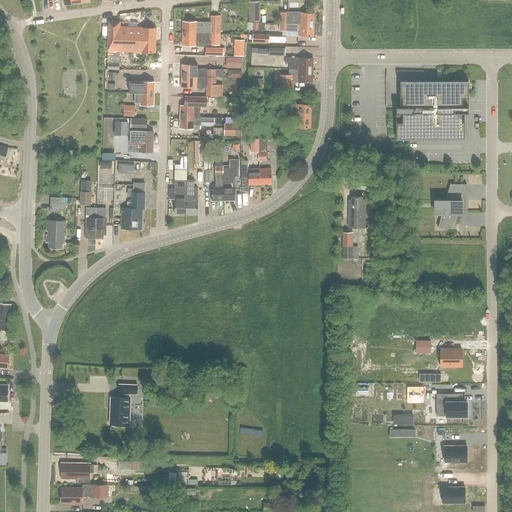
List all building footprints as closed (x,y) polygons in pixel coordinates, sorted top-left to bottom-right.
[(248,2),(249,22),(260,22),(260,2),(248,2)] [(280,20),(280,24),(288,24),(298,24),(314,25),(314,13),(280,12),(280,16),(280,20)] [(220,16),(211,16),(211,22),(183,21),(182,34),(201,34),(211,34),(220,34),(220,16)] [(135,40),(156,41),(156,28),(117,27),(117,22),(109,22),(108,32),(108,39),(135,40)] [(280,24),(280,31),(288,31),(298,32),(298,36),(314,37),(314,25),(298,24),(288,24),(280,24)] [(253,33),(253,42),(269,43),(269,34),(253,33)] [(220,34),(211,34),(201,34),(182,34),(182,46),(206,46),(206,45),(211,45),(211,41),(211,45),(219,45),(220,34)] [(155,53),(156,41),(135,40),(108,39),(108,69),(120,70),(120,52),(155,53)] [(245,56),(245,41),(236,41),(235,56),(245,56)] [(269,54),(269,55),(285,56),(285,48),(269,47),(269,49),(269,54)] [(223,48),(206,48),(206,56),(223,56),(223,48)] [(226,69),(242,69),(242,58),(226,58),(226,69)] [(289,69),(312,70),(313,59),(285,58),(285,64),(289,65),(289,69)] [(223,78),(224,70),(197,69),(197,65),(182,65),(181,76),(208,77),(223,78)] [(312,82),(312,70),(289,69),(289,75),(281,75),(280,88),(274,88),(274,92),(293,93),(294,82),(312,82)] [(223,86),(223,80),(223,78),(215,77),(208,77),(181,76),(181,88),(207,89),(207,96),(219,97),(220,86),(223,86)] [(253,80),(253,89),(264,89),(264,79),(253,80)] [(154,94),(154,82),(130,81),(130,93),(136,93),(154,94)] [(469,113),(469,81),(401,81),(400,98),(403,98),(403,107),(397,107),(397,139),(465,140),(465,122),(463,122),(463,113),(469,113)] [(154,106),(154,94),(136,93),(135,101),(141,101),(140,106),(154,106)] [(186,97),(186,106),(181,106),(180,117),(200,118),(200,105),(207,105),(207,97),(186,97)] [(135,104),(124,104),(124,115),(135,115),(135,104)] [(296,104),(295,116),(311,117),(311,105),(296,104)] [(311,128),(311,117),(295,116),(295,128),(311,128)] [(214,118),(200,118),(180,117),(180,129),(196,129),(199,129),(199,126),(214,126),(214,118)] [(153,153),(153,132),(147,131),(147,120),(131,119),(130,144),(138,145),(138,152),(153,153)] [(128,122),(115,122),(115,136),(127,136),(128,122)] [(241,137),(242,125),(224,124),(224,137),(241,137)] [(259,161),(259,152),(258,140),(250,140),(251,153),(252,161),(259,161)] [(195,161),(203,161),(203,142),(195,142),(195,161)] [(5,161),(9,149),(0,146),(0,163),(2,164),(3,161),(5,161)] [(175,165),(175,170),(187,170),(187,157),(181,157),(181,165),(175,165)] [(223,175),(223,201),(235,201),(235,177),(239,177),(239,160),(230,160),(230,166),(223,166),(223,175)] [(248,181),(249,185),(260,184),(259,169),(249,169),(248,161),(241,161),(242,178),(245,178),(245,182),(248,181)] [(223,175),(223,166),(215,166),(215,185),(212,185),(212,201),(223,201),(223,175)] [(259,169),(260,184),(272,184),(271,168),(259,169)] [(175,170),(175,180),(186,180),(187,181),(187,170),(175,170)] [(175,199),(175,215),(186,215),(186,199),(186,180),(175,180),(175,190),(176,190),(176,199),(175,199)] [(81,181),(81,192),(91,193),(92,181),(81,181)] [(186,199),(186,215),(198,215),(198,189),(194,189),(194,181),(187,181),(186,199)] [(462,214),(462,201),(459,200),(466,185),(450,184),(446,200),(435,201),(432,213),(442,214),(438,228),(454,228),(458,214),(462,214)] [(79,206),(91,207),(91,193),(81,192),(80,192),(79,206)] [(139,226),(142,226),(142,209),(144,209),(145,193),(132,193),(132,209),(122,208),(121,226),(124,226),(124,229),(139,230),(139,226)] [(362,197),(352,197),(352,201),(349,201),(349,228),(364,228),(365,201),(362,201),(362,197)] [(76,205),(76,199),(51,198),(51,203),(51,213),(60,213),(60,211),(64,211),(66,204),(76,205)] [(86,208),(86,217),(96,218),(96,208),(86,208)] [(96,218),(86,217),(85,235),(88,235),(88,238),(96,239),(96,218)] [(106,236),(107,218),(103,218),(96,218),(96,239),(103,239),(103,236),(106,236)] [(63,249),(64,221),(47,221),(46,248),(63,249)] [(352,247),(352,246),(352,233),(342,233),(342,247),(352,247)] [(352,259),(352,250),(352,247),(342,247),(342,259),(352,259)] [(0,330),(8,331),(12,304),(1,302),(0,307),(0,330)] [(420,342),(420,354),(431,354),(431,342),(420,342)] [(441,352),(441,367),(462,367),(462,352),(441,352)] [(0,367),(9,368),(10,356),(0,355),(0,367)] [(0,400),(8,400),(8,384),(0,383),(0,400)] [(111,397),(110,425),(129,426),(131,398),(130,398),(130,394),(137,394),(137,385),(119,385),(119,394),(119,398),(111,397)] [(437,394),(437,416),(446,416),(446,401),(456,401),(456,394),(437,394)] [(446,401),(446,416),(467,416),(467,401),(456,401),(446,401)] [(414,416),(393,416),(393,424),(413,424),(414,416)] [(444,446),(444,462),(467,462),(466,446),(444,446)] [(132,470),(132,462),(119,462),(119,470),(132,470)] [(138,462),(138,470),(150,471),(151,463),(138,462)] [(91,464),(61,463),(61,479),(76,479),(76,482),(89,482),(89,470),(95,470),(95,465),(91,465),(91,464)] [(83,488),(61,488),(61,504),(83,504),(83,497),(108,497),(108,485),(83,485),(83,488)] [(149,486),(139,486),(139,487),(139,491),(139,495),(149,495),(149,486)] [(443,487),(443,503),(465,503),(465,487),(443,487)] [(263,503),(263,511),(277,511),(277,503),(263,503)]
